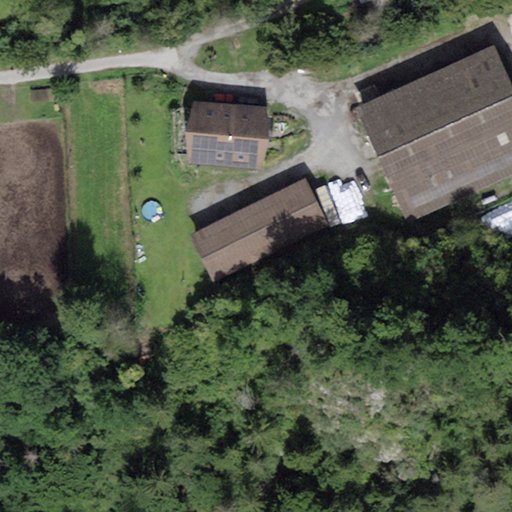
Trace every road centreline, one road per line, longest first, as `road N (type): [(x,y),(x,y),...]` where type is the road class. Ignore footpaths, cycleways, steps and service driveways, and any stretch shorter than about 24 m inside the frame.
road 1 (residential): [(170,55),(0,79)]
road 2 (track): [(170,55),(292,0)]
